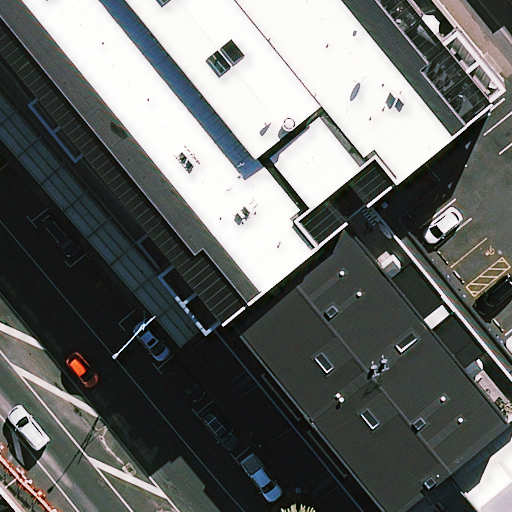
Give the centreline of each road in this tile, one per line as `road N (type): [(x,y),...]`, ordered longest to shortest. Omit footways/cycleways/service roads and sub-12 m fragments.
road 1 (secondary): [(0,269),(203,511)]
road 2 (secondary): [(100,511),(0,392)]
